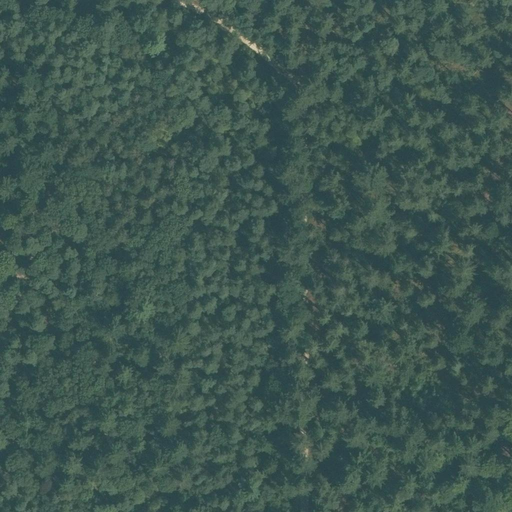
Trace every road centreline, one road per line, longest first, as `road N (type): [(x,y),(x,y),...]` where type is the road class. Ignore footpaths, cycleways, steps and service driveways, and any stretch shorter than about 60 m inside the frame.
road 1 (unknown): [(297,511),(289,71),(306,0)]
road 2 (track): [(511,318),(469,298),(511,160)]
road 3 (track): [(172,0),(232,35),(289,84)]
